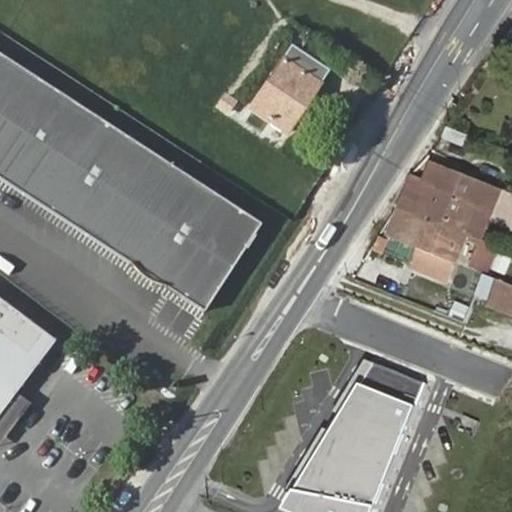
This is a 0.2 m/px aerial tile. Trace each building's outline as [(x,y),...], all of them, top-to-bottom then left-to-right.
[(0,179),(201,315),(258,226),(0,48),(0,179)] [(253,109),(287,131),(327,70),(295,48),(253,109)] [(410,187),(401,207),(424,216),(423,225),(441,232),(445,225),(467,234),(474,216),(492,222),(506,193),(434,163),(425,183),(415,179),(410,187)] [(424,216),(401,207),(391,236),(420,249),(416,267),(447,279),(454,263),(467,234),(445,225),(441,232),(423,225),(424,216)] [(473,236),(483,240),(492,222),(474,216),(467,234),(473,236)] [(487,273),(500,247),(483,240),(473,236),(469,244),(480,249),(473,268),(487,273)] [(447,279),(494,299),(501,281),(454,263),(447,279)] [(492,303),(511,311),(511,285),(501,281),(494,299),(492,303)] [(53,348),(0,306),(0,414),(13,398),(53,348)] [(382,365),(296,510),(301,511),(389,511),(438,385),(382,365)] [(0,442),(27,409),(13,398),(0,414),(0,442)] [(274,493),(275,469),(226,467),(225,491),(274,493)]
